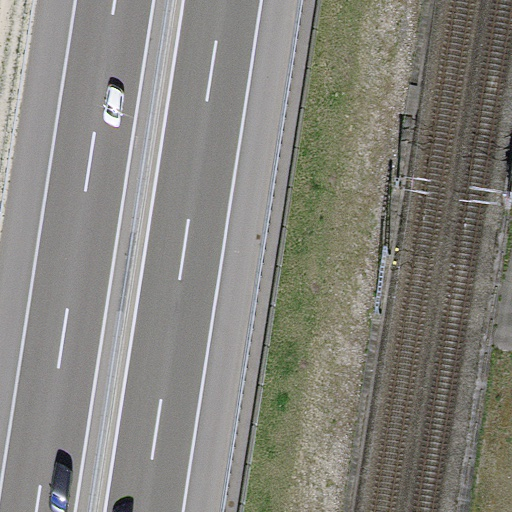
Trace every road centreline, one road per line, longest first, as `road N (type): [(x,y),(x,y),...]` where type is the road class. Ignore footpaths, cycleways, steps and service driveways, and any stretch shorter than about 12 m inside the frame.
road 1 (motorway): [(143,511),(222,0)]
road 2 (motorway): [(114,0),(36,511)]
